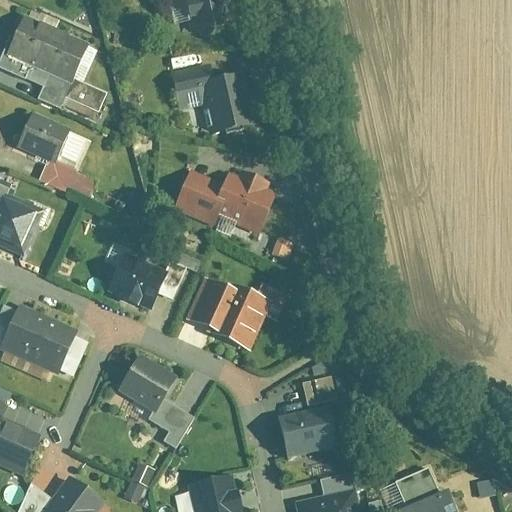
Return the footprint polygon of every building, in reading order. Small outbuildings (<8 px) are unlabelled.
[(230,0),(189,0),(194,36),(235,31),(230,0)] [(92,44),(29,16),(18,41),(14,39),(2,65),(45,85),(39,98),(63,108),(67,98),(76,79),(92,44)] [(212,68),(177,75),(181,93),(216,86),(212,68)] [(101,113),(110,94),(76,79),(67,98),(101,113)] [(261,127),(249,79),(208,88),(219,137),(261,127)] [(73,134),(37,119),(23,154),(59,169),(73,134)] [(53,166),(44,185),(70,197),(79,178),(53,166)] [(235,191),(193,173),(176,213),(219,231),(235,191)] [(263,239),(278,196),(238,183),(235,191),(223,225),(263,239)] [(0,216),(10,192),(0,188),(0,216)] [(46,219),(6,202),(0,216),(0,251),(28,263),(46,219)] [(272,254),(286,261),(295,244),(280,237),(272,254)] [(173,274),(129,256),(112,296),(156,315),(173,274)] [(273,308),(207,278),(187,324),(252,354),(273,308)] [(4,308),(0,318),(0,343),(4,346),(17,313),(4,308)] [(83,334),(23,308),(2,356),(62,382),(83,334)] [(184,384),(144,361),(124,395),(164,418),(184,384)] [(335,379),(306,385),(310,407),(340,401),(335,379)] [(16,409),(0,403),(0,465),(29,476),(41,443),(8,431),(16,409)] [(334,408),(280,419),(289,463),(343,453),(334,408)] [(140,463),(125,496),(140,504),(156,470),(140,463)] [(400,481),(411,510),(443,496),(432,468),(400,481)] [(363,490),(359,473),(325,480),(329,498),(360,491),(363,490)] [(105,511),(110,506),(72,478),(47,511),(105,511)] [(243,511),(237,479),(192,488),(197,511),(243,511)] [(329,498),(298,505),(300,511),(364,511),(360,491),(329,498)] [(411,510),(405,511),(459,511),(451,493),(443,496),(411,510)]
